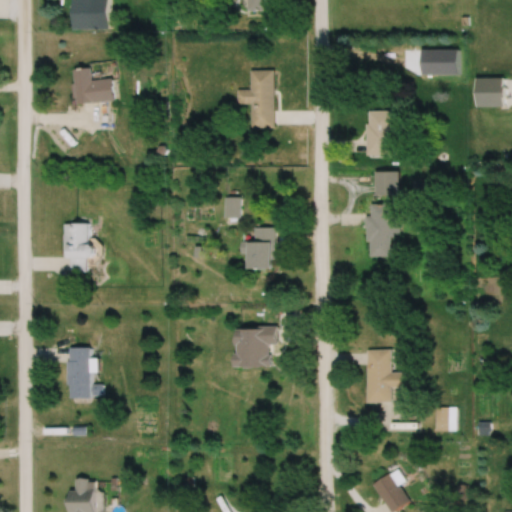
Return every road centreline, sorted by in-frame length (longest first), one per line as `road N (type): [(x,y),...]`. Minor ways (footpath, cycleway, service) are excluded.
road 1 (residential): [(22,0),(24,511)]
road 2 (residential): [(322,0),(322,511)]
